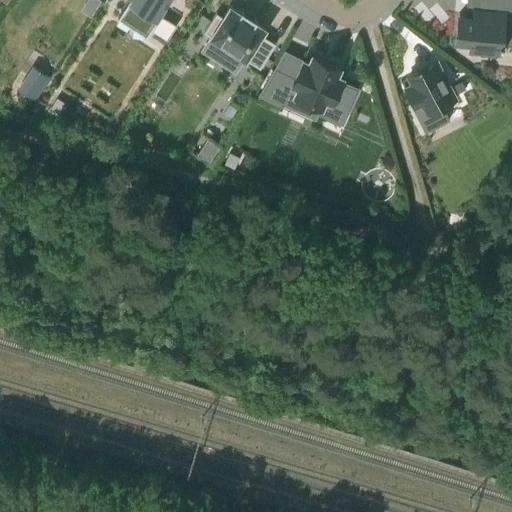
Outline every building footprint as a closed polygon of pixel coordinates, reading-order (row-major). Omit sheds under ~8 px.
[(86,0),(80,10),(90,16),(100,1),(99,0),(86,0)] [(127,0),(118,14),(120,15),(123,10),(149,27),(146,32),(148,33),(158,18),(157,17),(159,13),(160,14),(169,0),(127,0)] [(459,11),(457,38),(480,40),(480,50),(500,52),(501,42),(503,42),(503,40),(511,40),(511,0),(479,0),(479,6),(474,5),(474,12),(459,11)] [(261,32),(265,26),(255,19),(257,17),(241,8),(240,10),(230,3),(222,14),(216,10),(204,30),(210,34),(208,37),(244,60),(246,56),(261,66),(276,42),(261,32)] [(359,87),(341,79),(343,75),(336,72),(339,64),(330,60),(323,56),(313,52),(310,60),(303,57),(303,58),(295,75),(276,66),(261,94),(283,104),(284,102),(290,89),(321,104),(325,96),(349,107),(359,87)] [(455,98),(436,60),(408,74),(412,83),(405,86),(414,104),(415,105),(422,102),(427,112),(442,104),(455,98)] [(49,75),(35,65),(18,90),(33,99),(49,75)] [(465,88),(461,81),(451,86),(455,93),(465,88)] [(204,115),(227,124),(234,105),(211,96),(204,115)] [(67,103),(58,97),(52,106),(61,112),(67,103)] [(209,158),(218,146),(207,139),(199,152),(209,158)] [(234,167),(239,156),(230,152),(225,162),(234,167)]
